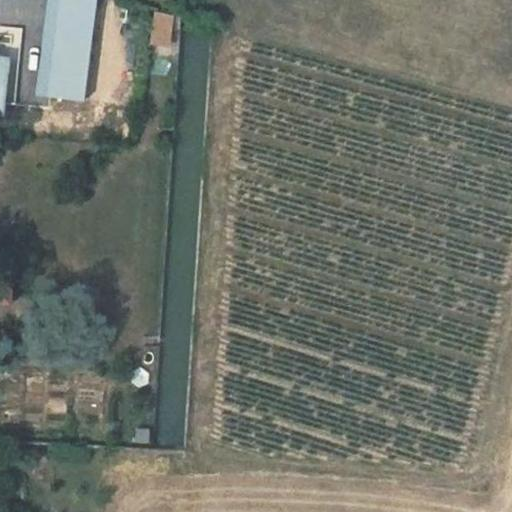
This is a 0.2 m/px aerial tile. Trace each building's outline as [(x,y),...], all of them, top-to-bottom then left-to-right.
[(0,0),(0,23),(35,25),(35,0),(0,0)] [(51,0),(39,98),(51,100),(63,0),(51,0)] [(63,0),(51,100),(85,104),(98,0),(63,0)] [(160,14),(155,44),(174,47),(178,17),(160,14)] [(0,106),(4,107),(9,48),(0,47),(0,106)] [(0,303),(13,304),(15,281),(0,280),(0,303)]
